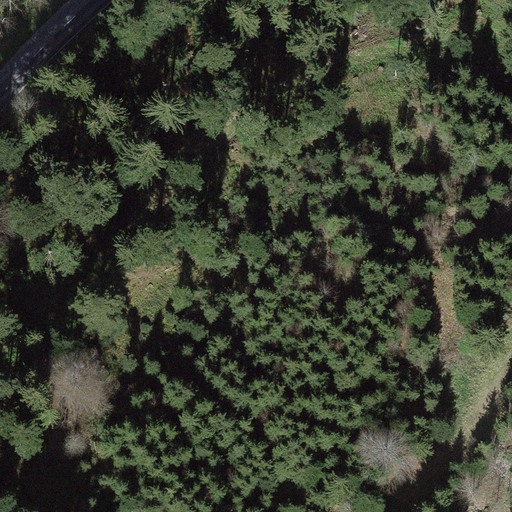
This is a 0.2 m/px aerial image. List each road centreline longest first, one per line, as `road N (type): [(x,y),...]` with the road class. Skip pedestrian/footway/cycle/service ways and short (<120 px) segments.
road 1 (track): [(0,353),(62,315),(174,178),(247,111),(290,84),(364,57),(511,27)]
road 2 (track): [(403,511),(511,369)]
road 3 (tertiary): [(0,92),(92,0)]
